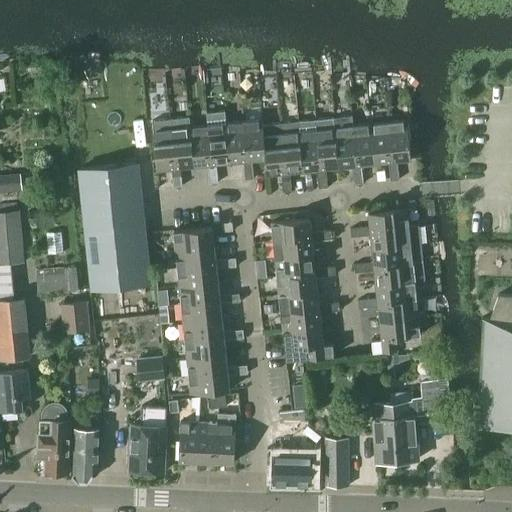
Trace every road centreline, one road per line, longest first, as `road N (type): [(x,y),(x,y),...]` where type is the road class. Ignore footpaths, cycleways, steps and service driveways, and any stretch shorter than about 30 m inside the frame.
road 1 (residential): [(258,503),(263,416),(241,207)]
road 2 (tertiary): [(205,501),(0,491)]
road 3 (tertiary): [(441,511),(293,505)]
road 4 (residential): [(352,343),(337,198)]
road 5 (residential): [(337,198),(461,187)]
